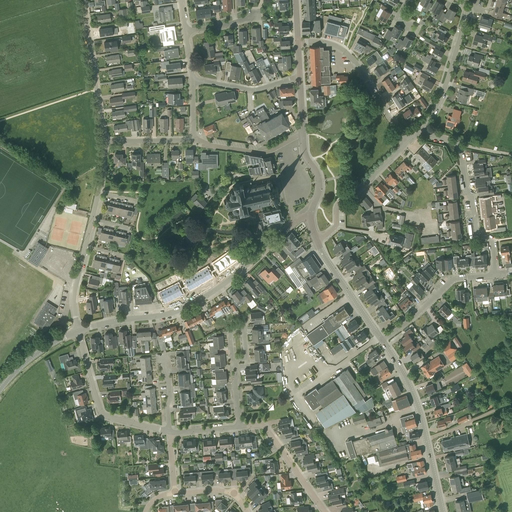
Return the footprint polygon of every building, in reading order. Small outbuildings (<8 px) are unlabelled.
[(222,0),(223,11),(231,10),(230,0),(222,0)] [(287,4),(287,0),(274,0),(276,4),(277,7),(279,6),(279,10),(286,9),(287,8),(287,4)] [(432,3),(429,1),(429,0),(422,0),(421,2),(420,2),(417,6),(427,12),(432,3)] [(443,12),(445,10),(441,8),(443,5),(437,1),(432,9),(433,10),(432,11),(435,12),(434,15),(433,16),(439,19),(443,12)] [(315,4),(304,5),(305,12),(315,11),(315,4)] [(386,21),(391,13),(387,10),(388,8),(382,4),(381,8),(384,9),(379,17),(386,21)] [(220,12),(218,5),(210,6),(210,11),(214,10),(214,13),(220,12)] [(161,22),(173,20),(171,6),(158,8),(161,22)] [(119,17),(129,16),(129,8),(119,10),(119,17)] [(197,19),(211,17),(209,8),(196,11),(197,19)] [(443,12),(439,19),(445,22),(448,17),(453,20),(454,16),(456,12),(449,8),(446,13),(443,12)] [(507,14),(502,12),(502,13),(494,10),(492,16),(501,19),(502,15),(506,17),(507,14)] [(305,12),(305,19),(316,19),(316,18),(315,11),(305,12)] [(98,23),(111,21),(110,14),(104,15),(97,16),(98,23)] [(489,29),(492,20),(482,17),(479,26),(489,29)] [(313,25),(313,28),(314,30),(315,30),(315,32),(321,31),(320,20),(315,21),(315,22),(313,22),(313,21),(313,25)] [(313,28),(313,25),(310,25),(310,21),(302,22),(303,33),(311,32),(310,28),(313,28)] [(327,21),(324,31),(340,35),(340,36),(343,37),(344,36),(347,26),(327,21)] [(281,26),(280,23),(274,23),(275,28),(278,28),(279,33),(288,33),(288,25),(281,26)] [(157,26),(149,27),(149,30),(157,29),(161,28),(162,32),(163,39),(161,39),(161,42),(164,42),(165,42),(165,46),(174,44),(173,40),(176,40),(174,26),(164,28),(163,24),(156,25),(157,26)] [(397,38),(402,30),(395,26),(392,31),(388,29),(384,37),(390,40),(392,35),(397,38)] [(118,33),(117,28),(112,28),(106,29),(99,30),(100,36),(113,34),(118,33)] [(378,47),(381,41),(380,39),(374,37),(375,35),(359,28),(356,33),(373,41),(371,44),(378,47)] [(434,32),(431,38),(436,41),(436,39),(445,44),(447,40),(447,39),(448,38),(444,36),(446,33),(438,29),(436,33),(434,32)] [(239,43),(247,43),(246,31),(238,32),(239,43)] [(476,34),(473,43),(484,47),(486,43),(490,44),(493,36),(484,33),(483,37),(476,34)] [(236,52),(236,46),(236,44),(233,44),(232,35),(224,36),(225,45),(230,45),(230,48),(231,48),(231,53),(236,53),(236,52)] [(409,47),(413,40),(406,36),(404,40),(400,38),(396,47),(402,50),(404,44),(409,47)] [(281,41),(281,38),(273,38),(274,44),(280,43),(280,48),(289,48),(289,41),(281,41)] [(208,42),(204,43),(204,44),(203,44),(203,48),(205,47),(206,57),(214,56),(212,41),(211,42),(211,40),(208,41),(208,42)] [(369,52),(372,47),(358,40),(353,49),(361,53),(362,51),(366,53),(368,51),(369,52)] [(118,50),(116,41),(112,41),(109,42),(104,43),(105,51),(110,50),(111,52),(118,50)] [(440,50),(441,47),(436,44),(431,54),(440,59),(444,52),(440,50)] [(167,50),(167,46),(154,48),(154,51),(154,52),(164,50),(165,56),(164,56),(164,57),(164,58),(179,56),(177,48),(167,50)] [(329,70),(329,65),(330,65),(329,50),(324,50),(324,47),(310,47),(312,84),(325,83),(325,79),(329,79),(328,70),(329,70)] [(245,59),(241,52),(234,54),(236,59),(239,66),(240,65),(241,67),(242,67),(245,74),(249,72),(251,76),(254,83),(261,79),(258,73),(257,73),(255,68),(251,70),(246,59),(245,59)] [(122,59),(121,54),(119,55),(113,55),(113,56),(106,57),(107,63),(120,61),(120,60),(122,59)] [(376,56),(375,54),(372,56),(367,60),(370,65),(376,61),(374,58),(376,56)] [(434,75),(438,68),(434,66),(436,62),(431,60),(424,55),(422,59),(429,64),(425,70),(434,75)] [(469,55),(467,62),(471,63),(471,65),(475,66),(475,64),(478,65),(479,60),(482,61),(483,56),(481,55),(480,58),(473,56),(469,55)] [(260,62),(259,59),(255,61),(257,63),(260,70),(263,69),(267,77),(269,76),(272,75),(271,74),(274,73),(270,66),(267,67),(264,60),(260,62)] [(215,73),(215,67),(219,66),(218,60),(214,61),(214,64),(204,65),(206,73),(211,72),(211,73),(215,73)] [(167,64),(166,61),(160,62),(161,68),(166,69),(167,73),(180,71),(179,63),(167,64)] [(230,78),(232,79),(235,80),(236,79),(238,80),(241,67),(230,65),(230,62),(227,62),(225,70),(231,71),(230,75),(231,75),(230,78)] [(384,67),(382,64),(379,66),(374,70),(379,76),(383,73),(381,69),(384,67)] [(398,74),(403,71),(399,65),(395,69),(398,74)] [(411,74),(414,69),(406,65),(403,69),(411,74)] [(109,77),(122,75),(121,69),(115,70),(108,71),(109,77)] [(484,79),(486,73),(475,70),(474,73),(465,71),(462,79),(476,84),(478,78),(484,79)] [(429,91),(434,83),(427,80),(429,76),(423,73),(419,79),(423,81),(421,86),(429,91)] [(385,87),(392,82),(390,79),(393,77),(391,74),(387,77),(388,77),(382,81),(385,87)] [(182,87),(181,78),(168,79),(168,87),(174,86),(174,87),(182,87)] [(392,82),(385,87),(389,92),(395,88),(396,89),(399,86),(398,84),(394,86),(392,82)] [(411,82),(405,85),(409,91),(415,87),(411,82)] [(111,92),(124,90),(123,83),(116,84),(110,85),(111,92)] [(324,95),(337,94),(336,85),(324,86),(324,95)] [(280,96),(286,96),(285,87),(279,88),(279,89),(276,89),(276,93),(277,93),(277,96),(280,96)] [(285,87),(286,96),(294,95),(293,87),(285,87)] [(473,95),(475,89),(467,87),(466,90),(460,88),(458,93),(460,93),(457,100),(466,103),(468,94),(473,95)] [(318,96),(318,89),(311,90),(311,105),(316,105),(316,108),(326,108),(326,97),(323,97),(323,96),(318,96)] [(396,102),(402,98),(400,95),(403,92),(402,90),(398,92),(398,93),(392,97),(396,102)] [(217,106),(229,103),(229,102),(236,101),(234,91),(226,93),(226,92),(214,94),(217,106)] [(179,99),(179,93),(167,94),(168,102),(172,102),(172,104),(183,104),(182,99),(179,99)] [(110,105),(123,103),(122,97),(116,98),(117,98),(109,99),(110,105)] [(424,108),(428,106),(422,97),(418,100),(424,108)] [(402,98),(396,102),(399,108),(405,104),(406,105),(410,102),(408,100),(405,102),(402,98)] [(269,119),(265,111),(263,107),(256,111),(258,115),(253,118),(251,115),(245,118),(259,143),(282,130),(283,131),(285,130),(284,129),(289,126),(281,113),(269,119)] [(407,119),(412,115),(414,117),(420,112),(417,107),(414,109),(414,108),(412,108),(410,109),(403,113),(407,119)] [(459,118),(461,111),(454,109),(452,116),(449,115),(447,119),(448,119),(445,126),(453,128),(455,121),(459,122),(460,118),(459,118)] [(112,118),(125,117),(124,110),(118,111),(119,111),(111,112),(112,118)] [(127,129),(131,128),(132,131),(139,129),(138,119),(125,121),(126,124),(127,129)] [(143,132),(149,132),(149,127),(152,127),(152,119),(143,119),(143,132)] [(127,130),(127,129),(126,124),(120,125),(121,125),(113,126),(114,132),(127,130)] [(206,135),(216,130),(213,124),(203,128),(206,135)] [(430,148),(425,144),(422,147),(413,156),(422,164),(428,171),(437,162),(431,155),(431,156),(429,154),(432,152),(429,149),(430,148)] [(198,162),(198,156),(193,156),(192,150),(185,150),(185,163),(192,163),(198,163),(198,162)] [(198,162),(198,163),(198,168),(198,170),(202,170),(202,168),(205,168),(205,164),(213,164),(213,167),(218,167),(218,157),(213,157),(213,154),(207,154),(206,154),(206,152),(201,152),(202,162),(198,162)] [(122,154),(121,154),(121,153),(118,153),(118,154),(115,154),(115,158),(113,158),(114,163),(118,163),(118,165),(125,165),(125,159),(122,159),(122,154)] [(162,160),(160,160),(160,153),(146,154),(146,165),(160,164),(162,164),(162,160)] [(140,163),(140,154),(132,154),(132,164),(136,164),(137,169),(144,169),(143,163),(140,163)] [(263,165),(262,159),(261,159),(261,157),(248,155),(244,156),(246,164),(250,163),(253,162),(253,164),(252,165),(253,167),(248,168),(250,175),(253,174),(261,174),(259,166),(263,165)] [(259,166),(261,174),(261,175),(266,174),(274,172),(274,170),(275,170),(274,167),(273,167),(273,166),(274,166),(273,162),(272,162),(272,161),(272,158),(271,158),(270,156),(262,159),(263,165),(259,166)] [(474,169),(486,168),(485,159),(481,159),(481,162),(474,163),(474,169)] [(399,165),(404,171),(407,167),(410,170),(412,168),(409,165),(408,165),(404,161),(399,165)] [(401,174),(404,171),(399,165),(395,170),(399,174),(398,175),(401,179),(403,177),(401,174)] [(490,186),(490,182),(491,182),(490,176),(492,176),(491,167),(487,168),(486,168),(474,169),(475,175),(484,174),(485,177),(482,177),(482,180),(476,181),(476,182),(475,182),(474,183),(475,186),(476,187),(477,187),(490,186)] [(398,183),(394,179),(395,179),(391,174),(385,179),(391,185),(393,183),(395,185),(398,183)] [(433,185),(438,181),(434,176),(429,180),(433,185)] [(261,212),(263,211),(261,206),(262,206),(261,205),(265,204),(265,205),(266,205),(266,204),(270,203),(270,204),(271,204),(272,204),(272,205),(273,205),(274,204),(275,205),(275,203),(276,203),(276,202),(275,202),(275,200),(276,200),(275,200),(275,198),(275,197),(275,196),(277,196),(277,197),(278,197),(278,195),(279,195),(279,194),(278,194),(277,188),(278,188),(277,187),(276,187),(276,186),(275,186),(275,188),(273,188),(273,187),(273,186),(272,187),(272,185),(272,184),(271,184),(271,182),(272,182),(271,181),(271,182),(270,181),(269,180),(269,181),(267,181),(266,181),(267,182),(266,183),(265,183),(266,183),(266,184),(261,185),(261,184),(260,184),(260,185),(257,185),(256,184),(251,185),(251,182),(242,184),(241,185),(239,186),(239,184),(235,185),(235,187),(234,187),(232,186),(232,187),(233,188),(234,191),(232,191),(232,190),(231,190),(231,191),(229,192),(228,193),(229,193),(229,195),(228,196),(228,197),(229,196),(230,197),(227,198),(226,197),(225,198),(226,199),(225,201),(224,201),(223,202),(225,202),(225,204),(224,205),(225,206),(226,205),(228,207),(228,208),(229,207),(232,206),(232,208),(231,208),(231,209),(232,209),(233,210),(233,212),(232,213),(229,214),(229,213),(228,213),(228,214),(228,215),(229,219),(229,220),(230,220),(233,219),(233,220),(234,219),(237,218),(237,219),(238,218),(239,217),(238,217),(238,216),(240,214),(241,214),(242,215),(246,214),(246,213),(247,212),(248,213),(249,212),(248,212),(248,211),(260,208),(261,212)] [(379,184),(376,188),(378,190),(383,194),(385,193),(387,195),(391,198),(393,196),(396,194),(392,190),(390,188),(389,189),(385,185),(384,186),(383,185),(381,183),(379,184)] [(490,186),(477,187),(478,192),(479,192),(479,193),(486,192),(486,195),(494,194),(494,188),(492,189),(492,185),(490,186)] [(376,194),(374,196),(381,204),(387,198),(383,194),(378,190),(375,193),(376,194)] [(199,196),(195,193),(191,198),(194,201),(193,201),(194,202),(192,204),(197,209),(199,207),(201,209),(207,203),(199,195),(199,196)] [(75,210),(77,204),(67,202),(67,201),(64,200),(62,210),(64,211),(65,207),(75,210)] [(112,214),(115,203),(113,203),(113,201),(110,200),(110,203),(108,203),(105,212),(112,214)] [(118,215),(121,206),(119,205),(120,202),(117,202),(117,203),(115,203),(112,214),(118,215)] [(125,217),(127,206),(125,206),(126,204),(123,203),(122,206),(121,206),(118,215),(125,217)] [(127,206),(125,217),(131,219),(134,209),(132,208),(133,205),(130,205),(129,207),(127,206)] [(263,211),(261,212),(258,212),(260,218),(261,217),(262,220),(257,222),(258,225),(250,227),(253,238),(260,236),(261,240),(267,239),(263,225),(284,220),(282,215),(281,215),(279,208),(263,211)] [(373,216),(374,225),(377,225),(378,229),(383,228),(382,224),(383,224),(381,212),(373,213),(374,216),(373,216)] [(371,226),(374,225),(373,216),(374,216),(373,213),(369,214),(362,216),(363,226),(370,225),(371,226)] [(99,239),(105,241),(108,230),(106,230),(107,228),(104,228),(103,230),(101,230),(101,232),(98,231),(97,233),(100,234),(99,239)] [(108,230),(105,241),(112,243),(114,233),(112,233),(113,230),(110,229),(110,231),(108,230)] [(112,243),(118,244),(121,233),(119,233),(119,231),(117,231),(116,234),(114,233),(112,243)] [(121,233),(118,244),(125,246),(127,236),(125,236),(126,233),(123,232),(123,234),(121,233)] [(284,243),(283,243),(286,247),(290,251),(292,254),(295,258),(296,258),(296,259),(305,252),(304,250),(305,250),(302,247),(295,252),(293,250),(301,243),(297,238),(291,232),(284,239),(282,240),(284,243)] [(405,237),(403,246),(403,247),(410,248),(413,234),(406,232),(405,237)] [(356,238),(359,244),(366,239),(363,233),(356,238)] [(403,246),(405,237),(390,234),(388,243),(403,246)] [(421,244),(439,242),(438,235),(421,238),(421,244)] [(37,266),(48,249),(37,242),(35,246),(36,247),(28,260),(37,266)] [(344,255),(350,251),(351,250),(347,244),(344,247),(341,242),(335,247),(336,248),(334,250),(337,255),(343,251),(345,254),(344,255)] [(379,252),(374,246),(371,248),(376,255),(379,252)] [(510,260),(509,254),(510,254),(509,246),(501,247),(502,255),(505,255),(505,260),(510,260)] [(280,247),(273,253),(280,261),(287,256),(286,254),(280,247)] [(290,251),(287,254),(293,261),(296,258),(295,258),(292,254),(290,251)] [(345,257),(341,260),(345,266),(346,266),(353,260),(355,259),(350,251),(344,255),(345,257)] [(229,252),(223,256),(230,265),(235,261),(229,252)] [(481,259),(480,259),(477,259),(477,254),(471,255),(472,264),(473,267),(476,267),(476,268),(478,267),(479,269),(481,269),(481,259)] [(99,268),(101,257),(100,257),(100,255),(97,255),(97,257),(95,257),(92,267),(99,268)] [(302,285),(308,280),(307,281),(305,278),(319,268),(310,255),(301,261),(301,260),(290,268),(302,285)] [(469,265),(472,264),(471,255),(466,255),(466,258),(462,258),(463,269),(466,268),(466,267),(469,267),(469,265)] [(105,270),(108,260),(106,260),(107,257),(104,256),(103,258),(101,257),(99,268),(105,270)] [(223,256),(218,260),(224,269),(230,265),(223,256)] [(463,269),(462,258),(459,259),(459,256),(453,256),(453,258),(454,258),(454,264),(457,264),(457,267),(460,267),(460,269),(463,269)] [(112,271),(114,261),(112,260),(113,258),(110,258),(109,260),(108,260),(105,270),(112,271)] [(454,264),(454,258),(453,258),(450,259),(445,259),(446,269),(451,268),(451,267),(454,267),(454,264)] [(114,261),(112,271),(118,273),(121,263),(119,263),(119,260),(117,259),(116,261),(114,261)] [(439,269),(446,269),(445,259),(436,260),(436,263),(439,263),(439,269)] [(218,260),(213,264),(219,273),(224,269),(218,260)] [(356,271),(362,267),(359,262),(357,264),(354,260),(354,261),(353,260),(346,266),(350,271),(354,268),(356,271)] [(424,270),(431,277),(435,273),(434,272),(436,270),(430,264),(424,270)] [(362,267),(356,271),(358,273),(353,276),(357,282),(356,282),(357,283),(365,277),(366,276),(363,273),(368,270),(365,265),(362,267)] [(396,276),(389,267),(382,273),(385,277),(387,276),(390,280),(396,276)] [(206,268),(201,271),(206,281),(212,277),(206,268)] [(270,272),(266,268),(260,274),(269,283),(273,279),(274,280),(279,275),(273,269),(270,272)] [(431,277),(424,270),(422,272),(420,270),(415,274),(423,282),(425,280),(426,281),(431,277)] [(201,271),(195,274),(200,284),(206,281),(201,271)] [(195,274),(189,278),(195,287),(200,284),(195,274)] [(301,285),(309,297),(313,294),(309,287),(312,285),(316,290),(328,281),(323,274),(317,278),(316,276),(309,281),(308,280),(302,285),(301,285)] [(97,276),(96,281),(89,279),(87,286),(96,289),(98,283),(102,284),(103,280),(106,281),(106,278),(97,276)] [(368,287),(374,283),(373,282),(375,281),(372,277),(367,280),(365,277),(357,283),(361,288),(365,286),(366,288),(368,287)] [(424,292),(417,284),(419,281),(415,277),(411,281),(414,284),(409,289),(412,292),(413,291),(418,297),(424,292)] [(189,278),(183,281),(189,290),(195,287),(189,278)] [(256,298),(259,295),(253,288),(255,286),(250,279),(244,284),(254,294),(253,295),(256,298)] [(117,282),(113,282),(114,295),(118,294),(119,302),(122,301),(122,303),(131,302),(130,299),(130,295),(130,290),(129,290),(129,287),(126,287),(126,286),(117,287),(117,282)] [(498,283),(499,296),(508,295),(510,295),(509,289),(507,289),(504,289),(504,284),(503,283),(503,282),(498,283)] [(261,293),(265,289),(259,283),(255,287),(261,293)] [(368,299),(376,293),(373,289),(376,287),(374,283),(368,287),(370,290),(364,294),(368,299)] [(491,292),(491,299),(494,298),(495,300),(500,300),(499,296),(498,283),(494,283),(493,284),(493,285),(493,292),(491,292)] [(139,304),(139,305),(142,304),(142,303),(145,303),(151,302),(153,301),(151,297),(151,296),(147,287),(146,284),(134,286),(135,296),(133,296),(133,298),(135,298),(135,304),(139,304)] [(175,285),(169,288),(174,298),(180,295),(175,285)] [(323,290),(324,291),(319,294),(325,302),(333,297),(333,296),(337,294),(331,285),(323,290)] [(491,299),(491,292),(488,293),(487,287),(481,288),(483,301),(488,300),(488,299),(491,299)] [(169,288),(163,291),(168,301),(174,298),(169,288)] [(483,301),(481,288),(476,288),(476,294),(473,294),(474,300),(477,300),(477,301),(483,301)] [(465,298),(464,289),(456,290),(457,294),(456,294),(457,299),(461,299),(461,301),(469,301),(468,298),(465,298)] [(232,294),(231,295),(233,298),(231,299),(236,305),(244,299),(242,297),(237,290),(235,292),(233,291),(231,293),(232,294)] [(163,291),(157,294),(162,304),(168,301),(163,291)] [(404,309),(412,302),(409,298),(411,296),(407,291),(403,295),(405,297),(399,303),(404,309)] [(251,308),(256,304),(252,299),(253,299),(248,293),(243,297),(248,302),(247,303),(251,308)] [(376,306),(384,300),(385,299),(382,295),(378,297),(376,293),(368,299),(372,304),(374,303),(376,306)] [(88,313),(95,312),(94,308),(96,308),(94,296),(88,297),(89,302),(86,303),(88,313)] [(103,301),(103,298),(99,299),(100,303),(103,302),(105,312),(113,311),(111,304),(113,304),(112,299),(103,301)] [(217,305),(219,309),(225,306),(226,307),(230,304),(228,301),(225,303),(223,300),(217,305)] [(379,315),(386,310),(384,308),(388,305),(384,300),(376,306),(378,304),(380,307),(376,310),(379,315)] [(47,302),(34,322),(42,327),(46,330),(51,324),(55,316),(53,315),(57,308),(47,302)] [(214,313),(219,309),(217,305),(210,309),(212,311),(209,313),(211,316),(215,314),(214,313)] [(446,318),(451,312),(444,305),(439,310),(446,318)] [(340,323),(350,316),(344,306),(331,315),(324,321),(325,322),(306,335),(314,345),(339,327),(342,325),(340,323)] [(386,310),(379,315),(383,321),(387,318),(389,321),(395,317),(392,311),(388,314),(386,310)] [(458,320),(461,316),(456,311),(453,315),(458,320)] [(251,321),(261,320),(260,312),(250,313),(251,321)] [(301,325),(311,317),(307,312),(297,319),(301,325)] [(193,318),(196,323),(205,319),(203,313),(193,318)] [(196,323),(193,318),(184,322),(186,328),(196,323)] [(350,327),(347,330),(349,333),(352,331),(354,332),(357,330),(356,328),(359,326),(355,319),(348,324),(350,327)] [(438,333),(432,324),(427,328),(426,327),(422,330),(429,340),(438,333)] [(253,335),(262,334),(262,331),(268,331),(268,325),(260,325),(260,328),(252,329),(253,335)] [(171,336),(170,333),(168,328),(161,330),(162,333),(158,334),(158,335),(156,336),(161,350),(166,349),(164,340),(165,338),(171,336)] [(346,337),(340,328),(335,331),(341,341),(346,337)] [(405,345),(413,340),(409,335),(413,332),(410,328),(403,333),(405,336),(401,339),(405,345)] [(190,345),(194,342),(189,329),(184,331),(190,345)] [(130,335),(126,335),(126,331),(119,331),(119,336),(117,336),(117,341),(123,341),(124,347),(131,346),(130,335)] [(343,348),(345,352),(367,337),(363,331),(356,336),(355,337),(353,334),(340,343),(343,348)] [(141,345),(144,345),(144,341),(144,338),(143,332),(136,332),(137,339),(142,339),(142,341),(141,341),(141,345)] [(112,341),(112,333),(105,334),(105,343),(109,343),(109,348),(116,347),(116,340),(112,341)] [(262,334),(253,335),(253,336),(252,336),(251,337),(251,340),(252,340),(253,340),(253,341),(262,340),(262,343),(269,342),(269,339),(266,339),(265,334),(262,334)] [(99,344),(99,337),(91,338),(91,348),(96,347),(96,351),(103,351),(102,344),(99,344)] [(463,347),(456,337),(452,339),(458,348),(459,347),(460,349),(463,347)] [(405,345),(403,346),(408,352),(412,349),(414,351),(421,346),(423,345),(420,342),(418,343),(415,338),(413,340),(405,345)] [(451,361),(459,356),(457,352),(458,351),(450,339),(441,345),(451,361)] [(210,352),(217,351),(217,348),(224,348),(223,342),(213,342),(213,346),(209,346),(210,352)] [(343,348),(340,343),(339,343),(330,350),(333,355),(343,348)] [(254,354),(265,353),(264,350),(266,350),(266,344),(260,345),(260,348),(254,349),(254,354)] [(305,359),(310,356),(303,344),(298,347),(305,359)] [(174,358),(175,361),(185,360),(190,360),(189,356),(188,357),(187,350),(182,350),(182,355),(176,355),(176,358),(174,358)] [(370,366),(376,362),(374,359),(380,355),(376,350),(369,355),(370,357),(366,360),(370,366)] [(215,361),(225,360),(224,354),(217,354),(217,351),(210,352),(210,357),(214,357),(215,361)] [(419,355),(417,352),(411,356),(414,362),(417,360),(418,361),(424,357),(422,353),(419,355)] [(265,353),(254,354),(255,360),(262,359),(262,362),(266,362),(266,353),(265,353)] [(75,360),(69,361),(67,354),(59,357),(61,363),(63,362),(64,366),(67,365),(68,369),(77,366),(75,360)] [(445,366),(439,356),(428,363),(428,362),(421,367),(424,371),(425,373),(428,377),(434,373),(445,366)] [(49,371),(53,369),(49,358),(45,360),(49,371)] [(108,366),(108,363),(113,362),(113,358),(100,360),(100,363),(98,363),(99,370),(105,369),(105,372),(111,371),(110,365),(108,366)] [(185,360),(175,361),(175,364),(177,364),(177,367),(182,366),(183,370),(189,369),(188,363),(185,364),(185,360)] [(225,360),(215,361),(215,364),(211,364),(211,368),(214,368),(214,367),(215,367),(225,366),(225,360)] [(391,373),(384,361),(375,366),(371,369),(371,371),(373,374),(375,375),(380,372),(382,375),(379,378),(381,381),(388,377),(388,375),(391,373)] [(361,372),(368,367),(366,363),(358,368),(361,372)] [(467,363),(462,366),(464,369),(467,373),(469,377),(474,373),(467,363)] [(249,369),(245,369),(245,375),(255,374),(257,374),(257,370),(257,365),(249,366),(249,369)] [(178,380),(188,379),(188,375),(190,375),(190,369),(189,369),(183,370),(183,373),(178,374),(178,380)] [(215,378),(226,377),(226,371),(218,372),(218,369),(212,370),(212,373),(215,372),(215,378)] [(363,397),(353,382),(356,380),(348,369),(334,378),(335,378),(318,390),(316,387),(307,394),(306,394),(305,394),(305,395),(304,396),(305,397),(313,409),(317,406),(320,409),(315,412),(325,427),(356,411),(352,405),(363,397)] [(255,374),(245,375),(246,381),(250,380),(251,384),(262,383),(261,377),(258,378),(258,374),(257,374),(255,374)] [(79,380),(78,375),(72,376),(73,382),(70,383),(72,389),(83,386),(81,380),(79,380)] [(103,386),(113,385),(112,379),(116,378),(116,375),(104,376),(104,379),(103,379),(103,386)] [(216,384),(213,384),(214,388),(215,387),(218,387),(220,387),(220,384),(227,383),(226,377),(215,378),(216,384)] [(186,388),(191,388),(191,382),(189,382),(188,379),(178,380),(179,386),(185,385),(185,388),(186,388)] [(401,393),(396,381),(388,385),(387,382),(382,384),(389,398),(394,396),(401,393)] [(434,386),(433,383),(426,387),(428,393),(436,390),(441,388),(439,384),(434,386)] [(458,383),(450,388),(452,391),(453,393),(461,388),(458,383)] [(218,391),(218,387),(215,387),(215,391),(216,391),(217,396),(226,395),(225,390),(218,391)] [(263,396),(263,387),(253,388),(253,391),(251,393),(248,394),(248,397),(247,397),(248,400),(249,400),(249,404),(252,403),(252,404),(256,404),(256,403),(259,403),(259,399),(260,397),(260,396),(263,396)] [(186,388),(186,392),(179,392),(180,398),(189,397),(192,397),(192,391),(195,391),(195,390),(194,388),(191,388),(186,388)] [(79,395),(78,391),(73,392),(75,399),(78,399),(79,405),(80,404),(80,405),(81,406),(84,405),(85,404),(84,403),(88,402),(87,398),(88,398),(87,396),(86,396),(85,393),(79,395)] [(117,402),(117,397),(120,397),(119,391),(110,392),(110,395),(107,395),(108,402),(112,402),(117,402)] [(226,395),(217,396),(213,397),(214,402),(216,402),(216,405),(219,405),(219,402),(226,401),(226,395)] [(396,405),(409,401),(407,395),(396,399),(396,400),(391,401),(394,408),(397,407),(396,405)] [(443,402),(441,395),(437,396),(430,398),(433,405),(443,402)] [(189,397),(180,398),(181,404),(187,404),(187,406),(193,406),(192,401),(189,401),(189,397)] [(411,406),(409,401),(396,405),(397,407),(394,408),(395,411),(399,409),(400,410),(410,406),(411,406)] [(223,410),(223,406),(213,407),(214,414),(218,414),(218,418),(228,417),(227,410),(223,410)] [(184,420),(185,420),(190,419),(190,414),(195,413),(194,407),(183,408),(183,412),(179,412),(180,420),(181,420),(182,421),(184,420)] [(448,413),(446,407),(434,410),(436,416),(439,415),(439,416),(448,413)] [(81,411),(80,408),(75,409),(78,417),(82,416),(83,421),(92,418),(90,409),(81,411)] [(355,424),(366,421),(364,413),(352,417),(355,424)] [(404,416),(399,418),(402,425),(401,425),(403,433),(409,432),(414,430),(413,428),(415,428),(415,426),(417,426),(414,417),(413,414),(404,416)] [(471,417),(470,414),(467,416),(466,415),(457,419),(459,424),(463,422),(468,419),(471,417)] [(383,416),(378,417),(367,421),(369,427),(386,422),(384,415),(383,415),(383,416)] [(444,418),(444,419),(437,421),(439,427),(442,426),(442,427),(446,426),(446,424),(452,422),(450,416),(444,418)] [(281,429),(294,427),(292,419),(289,419),(289,418),(279,420),(280,424),(277,424),(279,430),(281,430),(281,429)] [(281,429),(281,430),(283,435),(285,435),(285,439),(295,436),(298,435),(296,426),(294,427),(281,429)] [(113,436),(111,436),(110,427),(100,428),(100,436),(101,436),(101,440),(108,439),(108,440),(113,439),(113,436)] [(389,430),(388,429),(385,428),(385,429),(385,431),(383,432),(376,434),(352,441),(351,439),(346,441),(351,458),(357,456),(373,451),(373,453),(397,445),(392,429),(389,430)] [(127,436),(126,431),(117,432),(118,445),(124,444),(124,442),(131,442),(130,436),(127,436)] [(312,432),(312,433),(308,436),(311,439),(313,443),(318,439),(315,436),(312,432)] [(411,440),(419,438),(418,432),(409,433),(410,436),(407,436),(407,439),(410,439),(411,440)] [(454,450),(470,446),(467,434),(451,437),(451,439),(442,441),(444,451),(454,449),(454,450)] [(143,440),(143,435),(133,436),(134,442),(135,446),(139,445),(139,449),(148,448),(148,440),(143,440)] [(244,436),(245,447),(252,447),(252,448),(256,448),(256,441),(252,442),(251,435),(244,436)] [(239,448),(245,447),(244,436),(238,436),(239,443),(235,443),(235,450),(239,449),(239,448)] [(300,445),(306,444),(305,442),(304,441),(303,439),(302,439),(302,436),(294,438),(295,440),(290,442),(291,448),(294,447),(300,446),(300,445)] [(156,440),(155,439),(153,439),(152,440),(152,443),(149,444),(149,448),(153,448),(153,450),(157,450),(157,453),(163,452),(163,443),(161,443),(161,444),(159,444),(159,441),(157,440),(156,440)] [(189,441),(190,450),(193,450),(194,452),(199,452),(198,442),(195,442),(195,439),(191,440),(191,441),(189,441)] [(190,450),(189,441),(186,441),(186,440),(182,440),(183,443),(180,443),(181,453),(186,453),(186,450),(190,450)] [(294,447),(295,453),(300,452),(300,455),(308,453),(306,444),(300,445),(300,446),(294,447)] [(409,445),(409,444),(406,445),(404,445),(402,445),(399,446),(388,449),(389,449),(379,452),(376,453),(377,455),(374,455),(371,455),(373,461),(376,460),(376,461),(378,461),(378,459),(381,459),(383,466),(397,462),(411,458),(410,454),(411,453),(412,458),(416,457),(416,456),(422,455),(420,449),(416,450),(414,444),(409,445)] [(304,459),(302,459),(304,466),(306,465),(315,463),(316,463),(316,462),(315,458),(319,457),(318,453),(315,454),(314,455),(314,453),(308,455),(309,458),(304,459)] [(446,464),(460,461),(459,458),(454,459),(454,455),(445,457),(444,458),(444,459),(444,461),(445,461),(446,464)] [(272,462),(272,458),(265,459),(265,466),(270,465),(270,472),(278,471),(277,461),(272,462)] [(424,467),(423,460),(407,464),(408,468),(414,467),(415,470),(413,471),(412,472),(413,475),(414,476),(416,476),(421,475),(420,474),(426,472),(425,466),(424,467)] [(448,470),(456,468),(456,464),(461,463),(460,461),(446,464),(446,466),(447,466),(448,470)] [(315,463),(306,465),(308,471),(311,470),(312,473),(320,471),(319,465),(316,465),(316,463),(315,463)] [(158,468),(158,464),(148,465),(149,476),(164,474),(163,468),(158,468)] [(238,468),(232,468),(232,472),(236,471),(236,479),(239,479),(239,480),(241,480),(242,480),(241,470),(241,467),(238,468)] [(244,470),(241,470),(242,480),(243,480),(243,479),(244,479),(247,478),(247,470),(250,470),(250,467),(244,467),(244,470)] [(227,472),(224,472),(225,482),(226,481),(227,481),(227,480),(230,480),(229,472),(232,472),(232,468),(227,469),(227,472)] [(220,469),(215,470),(216,478),(219,478),(219,481),(222,481),(223,481),(223,482),(225,482),(224,472),(221,472),(220,469)] [(209,470),(206,471),(207,483),(209,483),(210,482),(213,481),(212,478),(216,478),(215,470),(209,470)] [(203,471),(198,472),(198,475),(198,480),(201,480),(202,482),(205,482),(205,483),(206,483),(207,483),(206,471),(203,471)] [(189,475),(190,485),(191,485),(191,484),(192,484),(192,483),(195,483),(195,475),(198,475),(198,472),(192,472),(192,475),(189,475)] [(316,483),(319,483),(327,481),(327,480),(328,480),(327,472),(321,473),(321,476),(315,477),(316,483)] [(288,481),(287,475),(281,475),(282,481),(280,481),(281,489),(291,488),(290,480),(288,481)] [(463,478),(459,479),(459,476),(450,478),(451,484),(463,481),(463,478)] [(149,482),(147,484),(148,484),(150,488),(152,492),(153,492),(154,491),(155,490),(156,490),(158,489),(159,489),(161,489),(162,488),(163,488),(164,488),(164,487),(165,487),(165,486),(165,480),(165,479),(164,479),(164,480),(160,480),(159,479),(154,479),(154,481),(150,481),(149,481),(149,482)] [(251,497),(258,490),(256,487),(258,485),(254,481),(248,487),(250,489),(247,492),(251,497)] [(319,483),(320,488),(326,487),(327,490),(333,489),(331,483),(328,484),(327,481),(319,483)] [(418,483),(420,490),(429,488),(427,481),(418,483)] [(453,491),(462,489),(461,488),(461,486),(464,485),(463,481),(451,484),(453,491)] [(267,495),(263,490),(264,489),(261,487),(259,490),(258,490),(251,497),(255,502),(256,501),(258,503),(267,495)] [(331,500),(338,499),(341,498),(342,498),(341,495),(345,495),(343,488),(335,490),(335,493),(327,495),(329,501),(331,500)] [(474,491),(466,492),(467,493),(468,499),(455,502),(457,511),(458,511),(466,510),(465,507),(470,506),(468,500),(483,497),(481,490),(474,491)] [(299,503),(302,502),(301,496),(297,496),(296,492),(290,492),(290,497),(289,497),(286,498),(287,504),(290,503),(294,503),(294,505),(299,505),(299,503)] [(423,496),(422,492),(412,494),(414,502),(423,500),(424,503),(425,507),(433,505),(432,501),(431,494),(423,496)] [(331,500),(332,506),(336,505),(337,508),(346,506),(345,500),(341,500),(341,498),(338,499),(331,500)] [(225,508),(227,506),(224,504),(225,503),(223,502),(221,499),(214,500),(215,507),(216,507),(221,511),(222,511),(223,511),(226,509),(225,508)] [(202,511),(203,510),(202,501),(198,501),(198,502),(196,502),(196,503),(191,503),(192,511),(201,510),(201,511),(202,511)] [(203,510),(214,509),(213,501),(208,502),(208,501),(206,501),(202,501),(203,510)] [(258,511),(268,511),(270,511),(269,511),(268,508),(272,507),(269,501),(263,504),(265,507),(258,510),(258,511)] [(169,511),(176,511),(181,511),(180,503),(176,503),(176,504),(174,504),(174,505),(169,505),(169,511)] [(192,511),(191,503),(186,504),(186,503),(185,503),(184,503),(180,503),(181,511),(192,511)]
